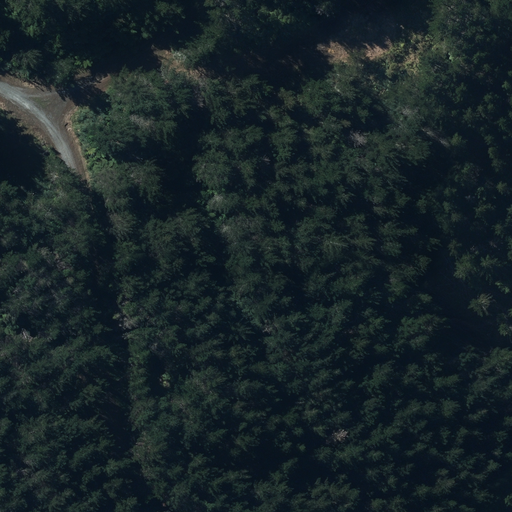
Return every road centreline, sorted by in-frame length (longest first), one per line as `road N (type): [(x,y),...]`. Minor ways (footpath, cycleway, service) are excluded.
road 1 (track): [(118,511),(76,175),(40,96),(0,84)]
road 2 (track): [(40,96),(179,54),(218,0)]
